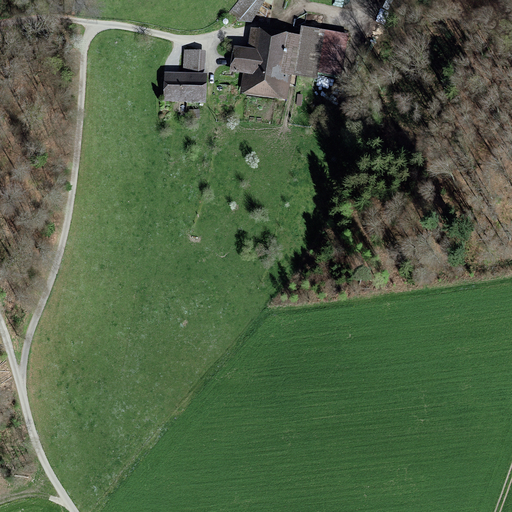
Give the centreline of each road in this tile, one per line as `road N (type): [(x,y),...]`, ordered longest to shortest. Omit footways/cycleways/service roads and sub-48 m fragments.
road 1 (track): [(21,389),(27,341),(66,225),(92,22)]
road 2 (track): [(0,21),(64,19),(190,38),(286,16),(295,0)]
road 3 (unclassified): [(0,321),(32,434),(74,511)]
